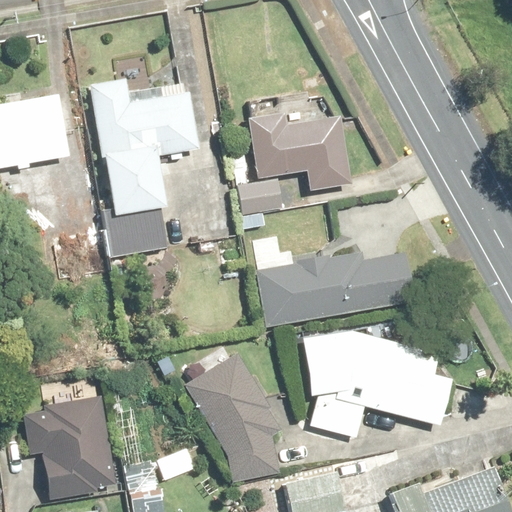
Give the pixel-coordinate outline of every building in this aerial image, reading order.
[(78,179),(82,238),(56,240),(58,256),(16,259),(19,305),(73,302),(72,289),(128,285),(121,174),(158,169),(150,115),(94,123),(92,103),(57,107),(65,180),(78,179)] [(35,121),(0,124),(0,192),(43,188),(35,121)] [(314,215),(313,196),(315,195),(312,137),(214,142),(217,200),(270,198),(270,216),(314,215)] [(363,272),(219,293),(228,353),(372,331),(363,272)] [(400,452),(419,381),(320,354),(320,353),(318,353),(315,353),(315,354),(261,359),(267,418),(282,417),(270,450),(314,466),(327,432),(400,452)] [(250,473),(197,371),(140,401),(192,503),(250,473)] [(79,511),(69,418),(0,425),(0,511),(79,511)] [(161,511),(152,467),(124,472),(131,511),(161,511)] [(466,511),(458,485),(362,511),(466,511)] [(309,511),(307,494),(239,506),(240,511),(309,511)]
